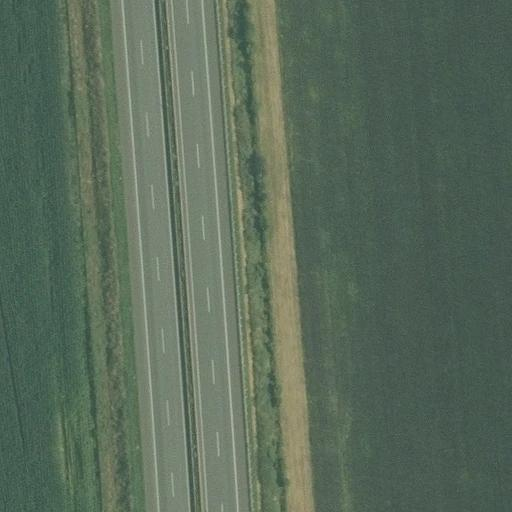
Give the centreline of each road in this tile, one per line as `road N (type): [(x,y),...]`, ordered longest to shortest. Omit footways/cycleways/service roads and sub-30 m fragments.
road 1 (motorway): [(221,511),(181,0)]
road 2 (motorway): [(135,0),(172,511)]
